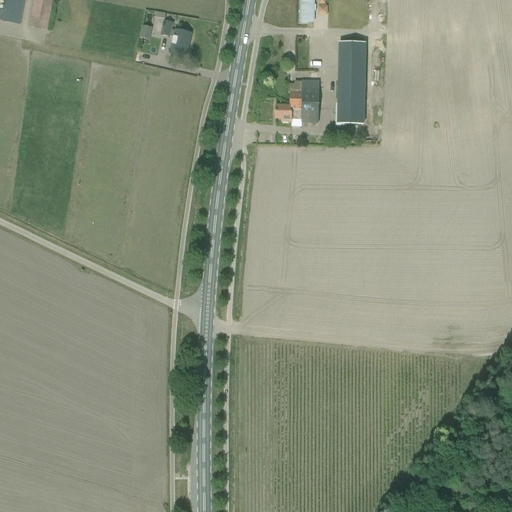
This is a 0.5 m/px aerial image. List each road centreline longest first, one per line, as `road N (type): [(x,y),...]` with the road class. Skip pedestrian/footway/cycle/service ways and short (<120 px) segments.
road 1 (primary): [(206,310),(248,0)]
road 2 (track): [(227,329),(511,344)]
road 3 (unclassified): [(206,310),(175,305),(0,222)]
road 4 (primary): [(203,511),(206,310)]
